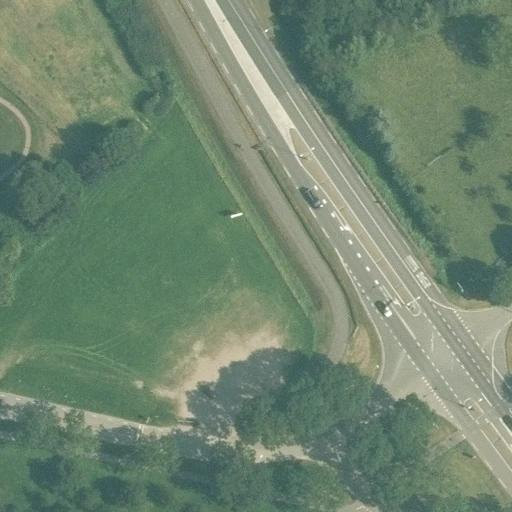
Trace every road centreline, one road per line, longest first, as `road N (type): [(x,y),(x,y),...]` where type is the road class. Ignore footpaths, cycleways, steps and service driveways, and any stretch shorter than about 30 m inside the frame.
road 1 (unclassified): [(329,436),(320,404),(340,337),(335,300),(162,0)]
road 2 (primary): [(196,0),(279,151),(429,373)]
road 3 (primary): [(455,348),(225,0)]
road 4 (tertiary): [(329,436),(271,448),(192,449),(0,406)]
road 5 (primary): [(429,373),(511,480)]
